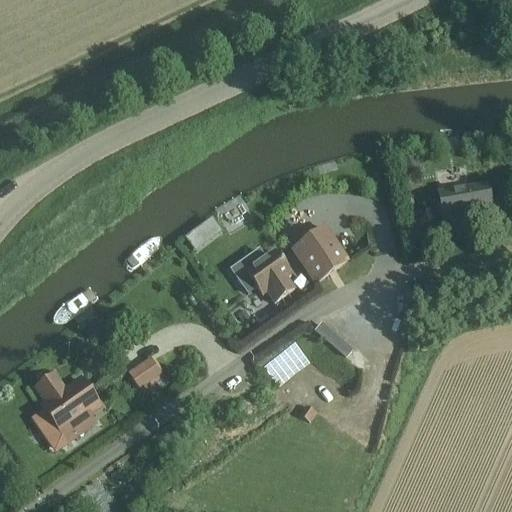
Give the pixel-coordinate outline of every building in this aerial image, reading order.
[(407,181),(422,175),(415,156),(400,162),(407,181)] [(485,188),(439,197),(444,224),(452,222),(454,235),(493,228),(485,188)] [(235,221),(208,236),(214,248),(258,224),(248,206),(232,214),(235,221)] [(292,254),(315,287),(348,264),(325,231),(292,254)] [(433,242),(431,234),(419,236),(420,244),(433,242)] [(360,248),(349,253),(361,275),(372,269),(360,248)] [(274,255),(246,276),(262,299),(267,296),(274,307),(294,293),(287,282),(291,279),(274,255)] [(160,377),(149,362),(129,376),(139,391),(160,377)] [(44,405),(41,407),(67,446),(95,427),(89,418),(100,410),(79,380),(65,390),(54,375),(33,391),(44,405)] [(305,410),(299,419),(310,426),(316,416),(305,410)]
